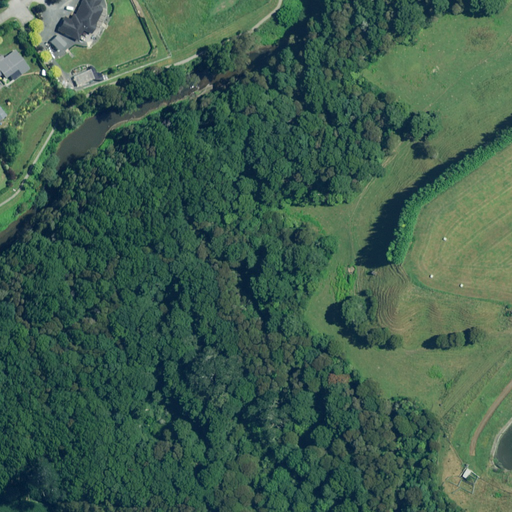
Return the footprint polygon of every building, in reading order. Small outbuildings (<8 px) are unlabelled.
[(99,0),(82,0),(75,16),(73,14),(70,20),(64,17),(57,31),(77,41),(82,30),(89,34),(101,9),(97,6),(99,0)] [(65,44),(56,35),(48,42),(57,52),(65,44)] [(1,53),(0,53),(0,75),(1,75),(4,79),(16,70),(19,75),(28,70),(14,51),(4,58),(1,53)] [(92,79),(88,70),(79,74),(72,78),(76,86),(92,79)] [(472,471),(468,468),(463,476),(467,479),(472,471)]
